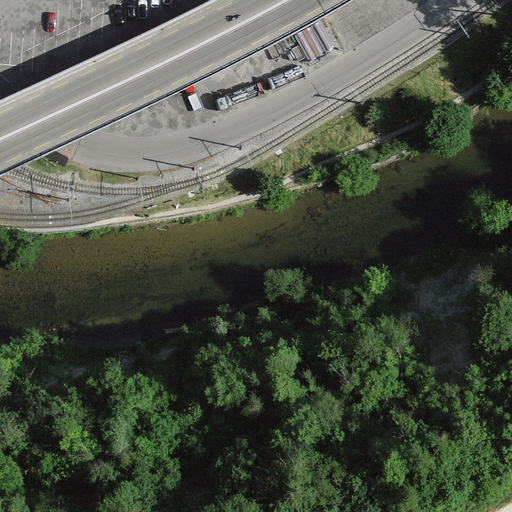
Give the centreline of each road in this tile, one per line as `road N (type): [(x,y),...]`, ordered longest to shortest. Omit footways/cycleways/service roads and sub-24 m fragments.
road 1 (tertiary): [(0,98),(96,146),(141,154),(176,148),(343,74),(460,0)]
road 2 (primary): [(290,0),(0,141)]
